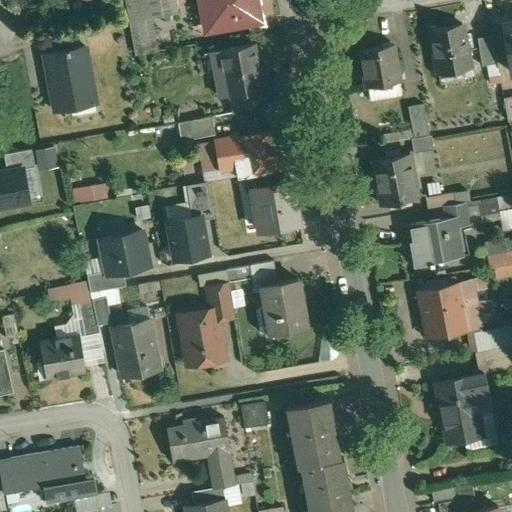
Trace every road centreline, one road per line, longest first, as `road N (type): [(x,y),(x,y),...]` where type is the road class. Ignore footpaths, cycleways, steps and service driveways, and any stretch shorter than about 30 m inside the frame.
road 1 (residential): [(397,511),(304,17)]
road 2 (residential): [(0,430),(110,412),(133,511)]
